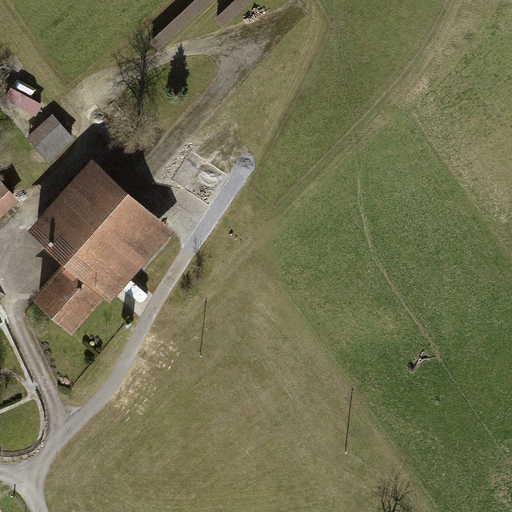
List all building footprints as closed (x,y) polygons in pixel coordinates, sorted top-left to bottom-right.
[(166,41),(194,10),(185,2),(157,33),(166,41)] [(20,82),(1,111),(30,129),(48,100),(20,82)] [(54,115),(28,137),(49,162),(75,140),(54,115)] [(238,177),(193,147),(171,178),(216,209),(238,177)] [(97,159),(34,230),(70,261),(38,298),(77,333),(109,297),(113,300),(176,228),(132,190),(97,159)] [(0,177),(0,220),(21,202),(0,177)] [(0,305),(0,324),(8,320),(0,305)]
